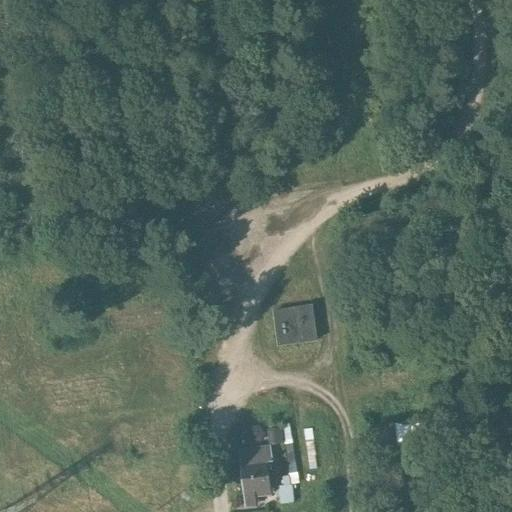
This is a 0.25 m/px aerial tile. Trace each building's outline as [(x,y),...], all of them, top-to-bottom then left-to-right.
[(511,207),(357,223),(360,247),(511,230),(511,207)] [(319,344),(314,308),(275,312),(279,349),(319,344)] [(511,440),(511,414),(368,429),(370,451),(381,450),(382,454),(511,440)] [(283,427),(246,430),(247,445),(284,443),(283,427)] [(239,452),(241,469),(274,466),(272,449),(239,452)] [(275,472),(274,466),(241,469),(245,509),(257,508),(256,499),(272,497),(270,472),(275,472)] [(278,502),(292,502),(291,475),(277,475),(278,502)]
